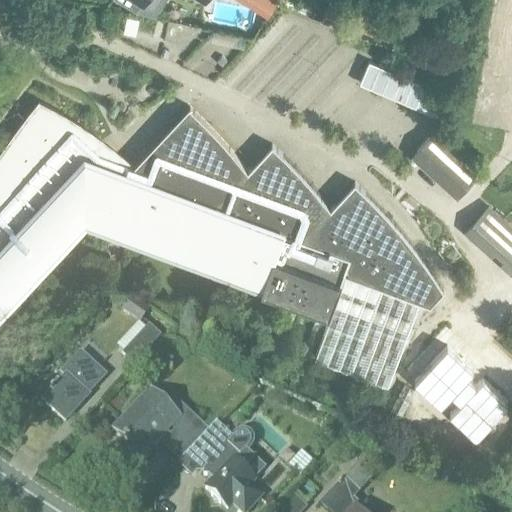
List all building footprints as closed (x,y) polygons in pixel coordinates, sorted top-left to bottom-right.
[(376,40),(385,15),(343,0),(332,0),(325,21),(376,40)] [(128,17),(124,33),(136,35),(140,20),(128,17)] [(222,55),(217,61),(222,66),(227,60),(222,55)] [(136,165),(83,128),(62,115),(40,103),(22,126),(6,149),(0,157),(0,310),(84,220),(260,286),(271,256),(343,283),(316,357),(388,384),(419,301),(430,305),(444,290),(418,252),(388,216),(355,182),(331,209),(303,176),(273,145),(246,170),(220,138),(210,128),(200,117),(190,107),(136,165)] [(474,173),(431,133),(412,154),(455,194),(474,173)] [(511,267),(511,228),(489,208),(469,229),(511,267)] [(139,308),(131,319),(140,326),(148,314),(139,308)] [(134,365),(160,338),(149,328),(138,340),(129,333),(116,347),(134,365)] [(449,347),(415,384),(440,407),(452,394),(461,402),(450,414),(472,435),(505,399),(483,378),(477,384),(468,376),(474,370),(449,347)] [(64,424),(87,399),(86,397),(104,378),(79,355),(61,375),(64,378),(41,403),(64,424)] [(148,391),(110,432),(142,461),(160,441),(180,420),(172,413),(148,391)] [(196,420),(169,449),(182,461),(209,432),(196,420)] [(233,439),(218,425),(183,464),(196,476),(202,470),(203,476),(208,477),(213,481),(205,491),(227,511),(232,505),(239,511),(248,511),(260,499),(249,489),(266,470),(248,454),(254,447),(256,443),(256,439),(254,436),(252,433),(249,431),(245,430),(241,431),(238,433),(233,439)] [(302,457),(295,472),(307,477),(314,462),(302,457)] [(132,480),(141,497),(155,490),(146,473),(132,480)] [(365,511),(354,501),(360,494),(346,480),(322,506),(328,511),(365,511)] [(290,498),(285,511),(298,511),(302,502),(290,498)]
